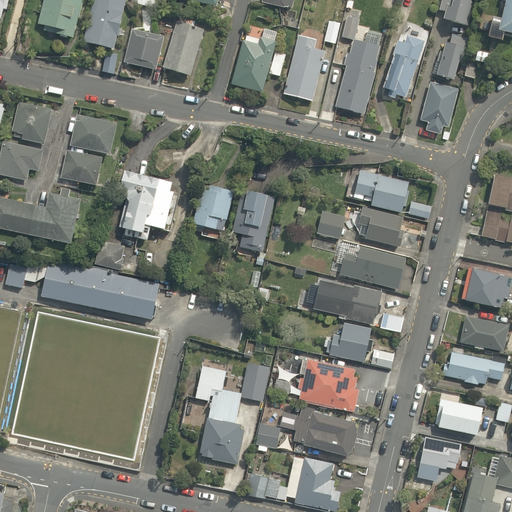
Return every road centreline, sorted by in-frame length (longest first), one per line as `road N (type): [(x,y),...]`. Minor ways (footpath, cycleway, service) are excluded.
road 1 (residential): [(378,511),(462,163)]
road 2 (residential): [(217,114),(462,163)]
road 3 (residential): [(0,69),(217,114)]
road 4 (residential): [(52,472),(233,511)]
